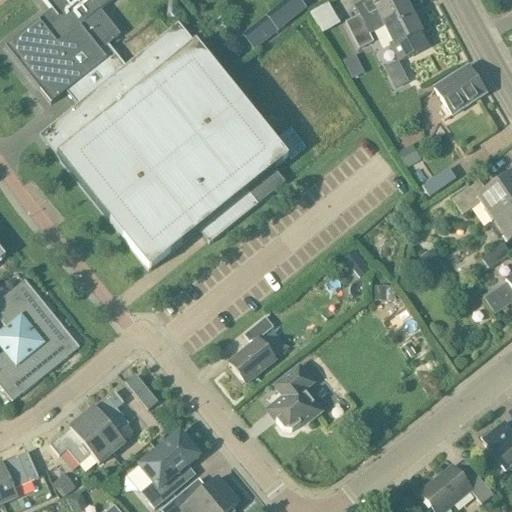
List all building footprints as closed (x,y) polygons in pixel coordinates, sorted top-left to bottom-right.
[(42,0),(52,12),(5,49),(51,106),(66,93),(77,106),(39,137),(50,151),(148,273),(198,232),(209,246),(257,207),(263,202),(284,185),(274,171),(279,167),(287,160),(281,153),(230,90),(178,25),(169,31),(125,67),(108,46),(119,36),(99,11),(113,0),(42,0)] [(368,0),(355,7),(359,16),(364,26),(379,19),(381,22),(408,9),(407,8),(416,4),(414,0),(368,0)] [(321,34),(339,24),(328,3),(310,13),(321,34)] [(426,51),(419,35),(420,34),(408,9),(381,22),(379,19),(364,26),(359,16),(345,23),(358,50),(373,43),(368,34),(383,27),(393,47),(390,48),(398,65),(426,51)] [(265,17),(242,35),(253,50),(276,32),(265,17)] [(354,58),(341,65),(350,81),(363,75),(354,58)] [(451,117),(485,96),(468,69),(434,90),(451,117)] [(412,149),(398,157),(406,173),(421,164),(412,149)] [(448,170),(422,186),(428,197),(455,180),(448,170)] [(462,217),(480,205),(493,224),(511,209),(511,174),(486,193),(479,183),(452,202),(462,217)] [(511,209),(493,224),(507,244),(511,240),(511,209)] [(481,261),(473,266),(480,277),(492,268),(510,255),(503,246),(481,260),(481,261)] [(355,248),(344,257),(359,277),(370,268),(355,248)] [(433,251),(421,259),(428,269),(440,261),(433,251)] [(0,342),(7,351),(0,357),(0,388),(12,404),(80,349),(25,282),(0,302),(0,321),(9,333),(0,340),(0,342)] [(372,288),(372,302),(387,303),(387,288),(372,288)] [(496,290),(484,299),(495,316),(508,307),(496,290)] [(243,338),(250,348),(229,365),(246,386),(275,363),(258,342),(273,330),(265,320),(243,338)] [(277,391),(285,401),(274,410),(276,413),(275,422),(284,432),(292,434),(318,412),(302,393),(311,385),(298,370),(278,386),(277,391)] [(133,375),(123,384),(146,412),(156,403),(133,375)] [(115,394),(82,420),(112,456),(125,446),(117,436),(129,426),(117,411),(124,405),(115,394)] [(112,456),(82,420),(50,447),(59,458),(67,452),(79,467),(91,457),(99,467),(112,456)] [(511,434),(509,437),(502,429),(493,436),(490,432),(480,440),(483,444),(482,445),(497,464),(497,463),(505,474),(511,468),(511,434)] [(139,467),(153,484),(141,494),(154,511),(177,492),(169,482),(199,458),(180,434),(139,467)] [(28,454),(17,459),(20,468),(31,463),(28,454)] [(20,468),(17,459),(0,466),(0,500),(2,505),(17,499),(14,491),(27,485),(24,476),(20,468)] [(31,463),(20,468),(24,476),(35,472),(31,463)] [(482,507),(494,497),(475,474),(464,483),(453,469),(420,496),(433,511),(447,511),(471,493),(482,507)] [(27,485),(39,480),(35,472),(24,476),(27,485)] [(61,478),(52,486),(63,499),(72,491),(61,478)] [(160,511),(230,511),(239,505),(236,502),(238,500),(230,490),(228,492),(217,480),(205,490),(189,503),(182,494),(160,511)] [(80,495),(68,500),(72,511),(84,511),(86,507),(80,495)]
